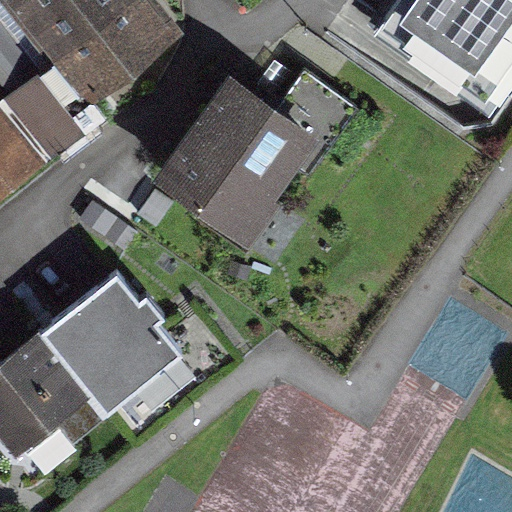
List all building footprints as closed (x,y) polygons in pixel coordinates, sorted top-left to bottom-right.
[(28,0),(90,78),(164,21),(148,0),(28,0)] [(511,0),(389,0),(371,25),(492,112),(511,84),(511,0)] [(0,185),(99,126),(55,52),(0,85),(0,185)] [(168,159),(244,215),(309,126),(233,71),(168,159)] [(103,402),(177,347),(118,269),(45,325),(103,402)] [(0,419),(30,458),(103,402),(45,325),(0,358),(0,419)]
